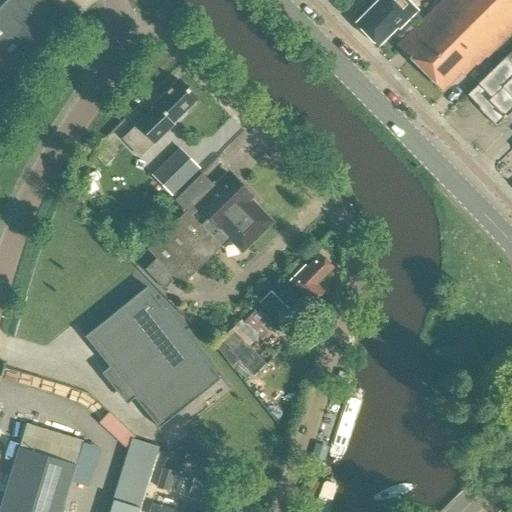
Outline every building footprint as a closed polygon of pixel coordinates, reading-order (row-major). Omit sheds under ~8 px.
[(0,81),(71,11),(59,0),(4,0),(0,4),(0,81)] [(378,0),(354,24),(356,25),(355,28),(360,33),(363,33),(377,47),(395,29),(399,28),(417,11),(406,0),(378,0)] [(487,58),(511,32),(511,0),(444,0),(398,45),(442,89),(459,72),(463,75),(475,63),(477,65),(485,56),(487,58)] [(511,51),(504,59),(503,59),(477,85),(478,85),(466,97),(496,126),(504,118),(505,120),(511,112),(511,79),(511,80),(511,79),(511,51)] [(172,122),(196,99),(193,96),(195,94),(189,86),(186,89),(177,80),(153,104),(154,106),(135,125),(153,144),(173,124),(172,122)] [(174,197),(195,176),(187,167),(188,165),(174,150),(150,172),(174,197)] [(242,248),(269,222),(255,208),(250,213),(243,206),(251,198),(229,175),(215,189),(201,174),(174,200),(185,212),(220,247),(231,236),(242,248)] [(220,247),(185,212),(147,249),(158,260),(175,278),(182,285),(220,247)] [(316,285),(332,268),(320,255),(307,268),(305,266),(275,295),(271,292),(260,303),(276,319),(288,308),(285,305),(289,301),(301,313),(322,292),(316,285)] [(175,278),(158,260),(148,270),(165,288),(175,278)] [(154,297),(146,287),(85,336),(157,428),(219,379),(154,297)] [(275,325),(257,308),(243,323),(261,340),(275,325)] [(363,392),(351,388),(332,450),(344,454),(363,392)] [(134,511),(152,438),(96,425),(95,432),(120,438),(102,511),(134,511)] [(61,511),(76,465),(19,447),(0,511),(61,511)] [(156,488),(168,491),(173,473),(162,469),(156,488)] [(314,491),(316,483),(313,481),(310,481),(306,479),(303,488),(308,489),(310,490),(314,491)] [(327,511),(335,488),(321,483),(312,511),(327,511)] [(151,503),(148,511),(180,511),(181,511),(151,503)]
